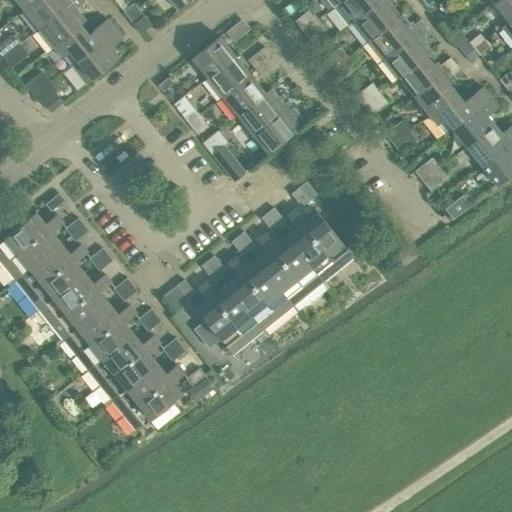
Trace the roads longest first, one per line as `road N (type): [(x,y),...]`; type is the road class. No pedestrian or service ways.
road 1 (residential): [(145,511),(511,264)]
road 2 (residential): [(113,91),(203,205),(153,246),(64,131)]
road 3 (residential): [(431,228),(247,0)]
road 4 (residential): [(113,91),(228,0)]
